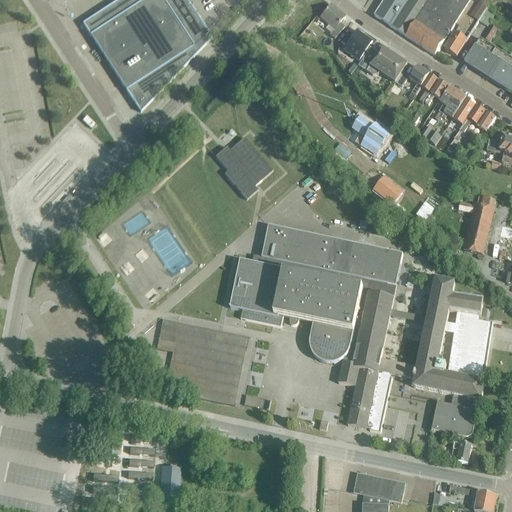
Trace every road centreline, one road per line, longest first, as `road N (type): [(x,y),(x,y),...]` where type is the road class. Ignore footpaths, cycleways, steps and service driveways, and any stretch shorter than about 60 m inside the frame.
road 1 (residential): [(511,488),(4,377)]
road 2 (residential): [(511,120),(339,0)]
road 3 (residential): [(132,149),(270,0)]
road 4 (residential): [(132,149),(34,0)]
road 5 (residential): [(41,243),(132,149)]
road 6 (residential): [(4,377),(34,253)]
